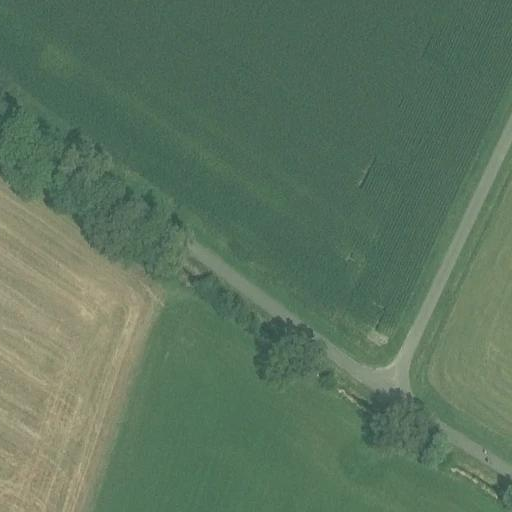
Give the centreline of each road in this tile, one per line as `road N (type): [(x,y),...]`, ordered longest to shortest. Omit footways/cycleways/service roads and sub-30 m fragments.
road 1 (unclassified): [(389,395),(0,107)]
road 2 (unclassified): [(389,395),(511,133)]
road 3 (unclassified): [(511,477),(389,395)]
